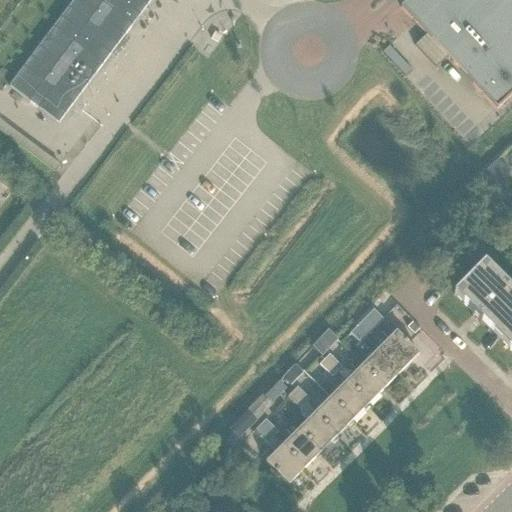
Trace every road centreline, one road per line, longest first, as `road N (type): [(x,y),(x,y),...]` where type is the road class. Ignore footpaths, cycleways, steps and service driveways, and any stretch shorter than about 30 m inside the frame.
road 1 (unknown): [(363,0),(479,110)]
road 2 (residential): [(511,405),(402,292)]
